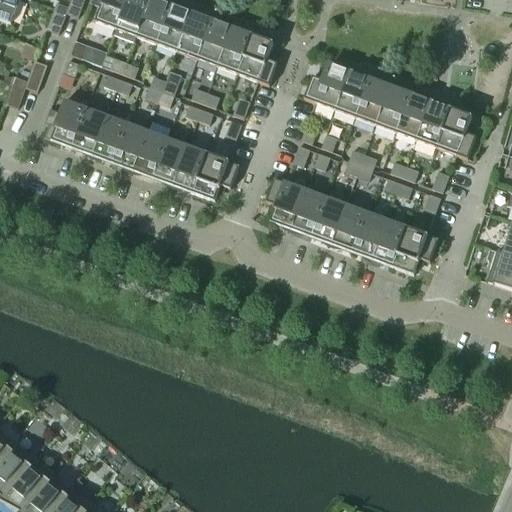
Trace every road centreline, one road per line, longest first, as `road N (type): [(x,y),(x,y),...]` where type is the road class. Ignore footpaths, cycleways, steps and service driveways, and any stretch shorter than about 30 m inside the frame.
road 1 (residential): [(437,312),(393,314),(258,268),(240,236),(207,248),(0,175)]
road 2 (residential): [(437,312),(500,125)]
